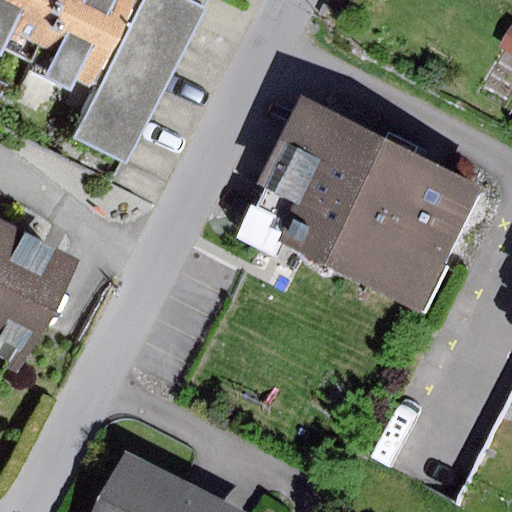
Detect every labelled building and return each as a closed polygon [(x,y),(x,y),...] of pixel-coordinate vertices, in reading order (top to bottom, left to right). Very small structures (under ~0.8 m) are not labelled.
[(113,0),(0,0),(0,43),(21,54),(15,66),(42,79),(47,68),(73,81),(113,0)] [(187,0),(128,0),(64,133),(123,161),(198,5),(187,0)] [(511,24),(500,49),(511,54),(511,24)] [(397,147),(298,99),(257,182),(267,187),(247,228),(421,313),(482,189),(397,147)] [(56,254),(0,226),(0,340),(11,346),(56,254)] [(253,511),(127,449),(95,511),(253,511)]
